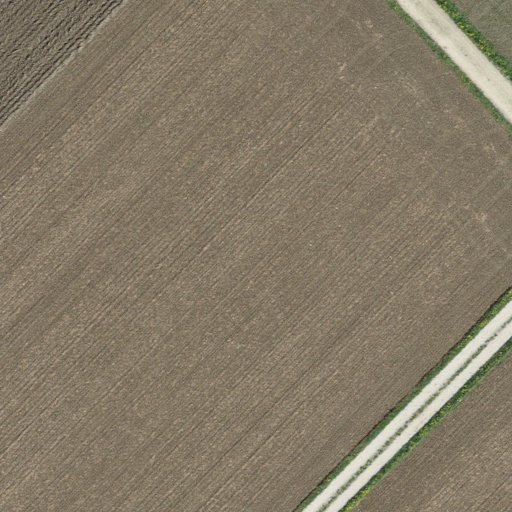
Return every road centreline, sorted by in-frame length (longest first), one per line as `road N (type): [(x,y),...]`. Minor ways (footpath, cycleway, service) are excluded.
road 1 (track): [(511,317),(319,511)]
road 2 (track): [(511,110),(408,0)]
